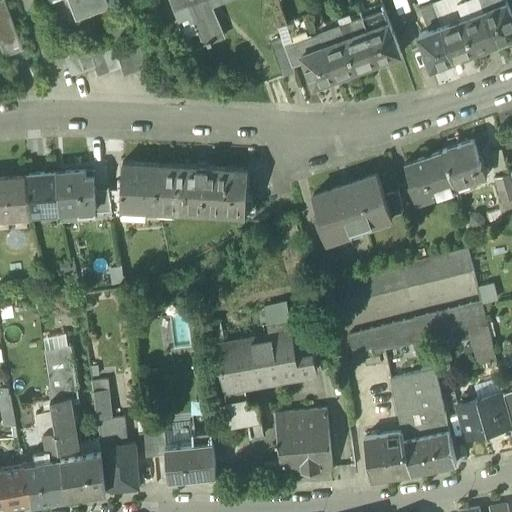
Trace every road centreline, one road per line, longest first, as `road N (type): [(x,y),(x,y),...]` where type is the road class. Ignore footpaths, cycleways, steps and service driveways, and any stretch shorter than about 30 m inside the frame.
road 1 (residential): [(0,118),(132,117),(295,131),(398,123),(511,88)]
road 2 (residential): [(256,511),(511,479)]
